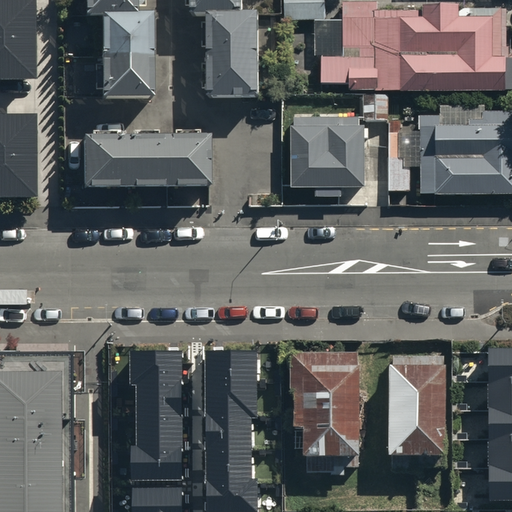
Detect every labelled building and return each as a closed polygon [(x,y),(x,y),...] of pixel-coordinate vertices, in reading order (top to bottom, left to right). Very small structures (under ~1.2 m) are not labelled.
[(37,0),(0,0),(0,82),(38,82),(37,0)] [(136,0),(88,0),(89,17),(102,17),(102,98),(154,98),(154,15),(137,15),(136,0)] [(243,0),(195,0),(196,19),(209,19),(209,100),(261,100),(261,17),(244,17),(243,0)] [(286,0),(288,20),(328,19),(327,0),(286,0)] [(378,3),(345,4),(345,55),(322,56),(322,85),(350,84),(351,91),(504,90),(504,19),(460,19),(460,5),(426,6),(426,10),(378,10),(378,3)] [(389,95),(364,95),(364,121),(389,121),(389,95)] [(37,116),(0,115),(0,197),(38,197),(37,116)] [(511,120),(425,121),(426,196),(511,195),(511,120)] [(366,122),(294,122),(295,187),(366,187),(366,122)] [(210,140),(79,140),(80,187),(210,186),(210,140)] [(403,159),(390,159),(390,192),(410,192),(410,169),(403,169),(403,159)] [(511,349),(490,349),(489,502),(511,501),(511,349)] [(77,511),(77,354),(0,354),(0,511),(77,511)] [(260,511),(260,354),(210,354),(210,511),(260,511)] [(358,354),(293,355),(294,426),(304,426),(304,464),(359,464),(358,354)] [(185,355),(135,355),(135,483),(186,482),(185,355)] [(449,355),(388,356),(390,455),(444,454),(443,405),(450,405),(449,355)] [(187,511),(187,497),(137,497),(137,511),(187,511)]
